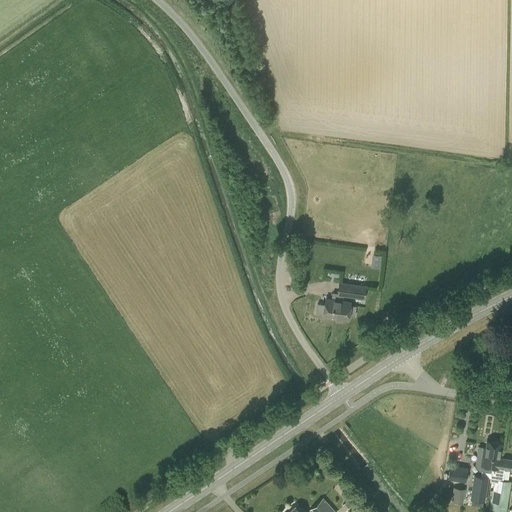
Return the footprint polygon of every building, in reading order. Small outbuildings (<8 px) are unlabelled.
[(374,254),(372,267),(380,268),(381,255),(374,254)] [(366,286),(350,284),(349,295),(365,297),(366,286)] [(332,299),(326,298),(325,304),(325,306),(355,311),(356,306),(350,305),(350,301),(343,300),(344,294),(333,292),(332,299)] [(324,315),(348,319),(348,315),(354,316),(355,311),(325,306),(325,304),(318,303),(317,312),(324,313),(324,315)] [(491,470),(493,456),(499,457),(501,443),(487,441),(485,448),(479,447),(476,464),(481,465),(480,470),(492,472),(492,470),(491,470)] [(511,470),(511,467),(511,458),(499,457),(493,456),(491,470),(492,470),(492,472),(490,482),(493,483),(489,510),(500,511),(506,511),(511,482),(503,481),(505,469),(511,470)] [(466,483),(469,469),(449,466),(447,480),(466,483)] [(489,475),(475,473),(471,499),(485,501),(489,475)] [(463,496),(464,489),(454,487),(452,501),(460,502),(461,495),(463,496)] [(288,511),(335,511),(323,498),(306,511),(300,511),(296,506),(288,511)] [(346,501),(342,504),(347,509),(351,506),(346,501)]
